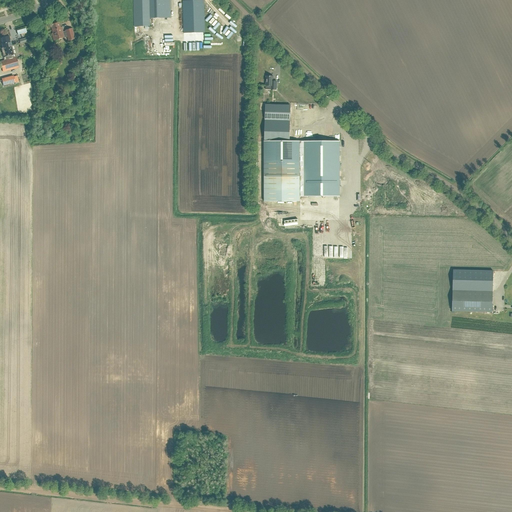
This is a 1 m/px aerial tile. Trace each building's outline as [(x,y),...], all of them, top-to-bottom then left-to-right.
[(170,17),(169,0),(133,0),(134,11),(134,27),(150,26),(150,18),(170,17)] [(184,34),(205,33),(204,1),(183,2),(184,34)] [(60,28),(59,23),(51,24),(53,33),(51,33),(53,41),(64,38),(63,37),(66,36),(67,41),(74,40),(72,29),(65,31),(65,32),(62,32),(61,28),(60,28)] [(5,62),(1,63),(3,73),(19,68),(16,57),(14,57),(13,54),(14,54),(12,46),(10,36),(1,38),(4,47),(1,48),(2,50),(4,57),(5,56),(6,59),(4,60),(5,62)] [(1,79),(3,86),(19,81),(17,75),(1,79)] [(266,90),(271,90),(277,91),(277,83),(273,83),(273,77),(266,77),(266,90)] [(264,142),(264,202),(300,202),(300,157),(300,154),(299,142),(290,142),(291,106),(265,105),(265,121),(264,142)] [(300,154),(300,157),(303,157),(303,152),(309,152),(309,177),(320,177),(321,177),(342,177),(342,165),(342,147),(337,147),(337,142),(318,142),(317,142),(312,142),(306,142),(304,142),(303,142),(299,142),(300,154)] [(453,271),(453,291),(493,292),(493,272),(453,271)] [(452,311),(492,312),(493,292),(452,291),(452,311)]
